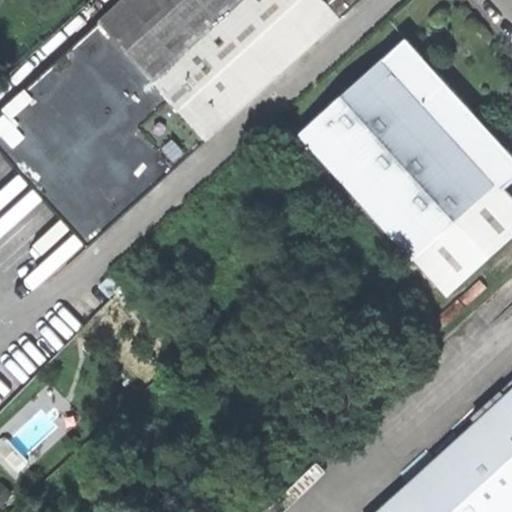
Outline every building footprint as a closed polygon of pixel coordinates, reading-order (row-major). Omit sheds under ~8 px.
[(343,17),(361,0),(126,0),(0,115),(0,144),(91,246),(343,17)] [(446,295),(511,236),(511,199),(504,191),(511,183),(511,154),(483,123),(408,39),(303,133),(398,240),(408,252),(446,295)] [(403,258),(408,252),(398,240),(392,246),(403,258)] [(511,382),(502,391),(506,396),(511,390),(511,382)] [(511,511),(511,390),(506,396),(379,511),(511,511)]
